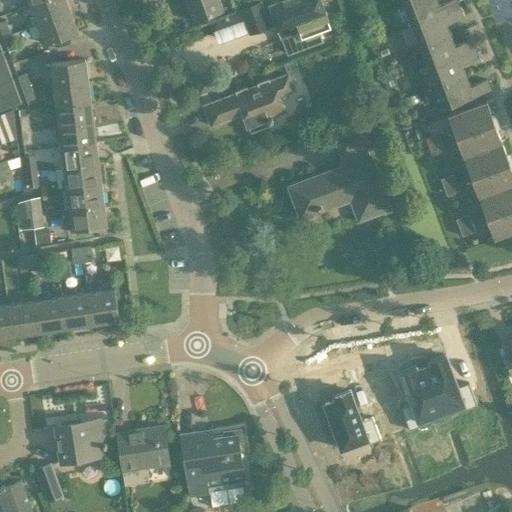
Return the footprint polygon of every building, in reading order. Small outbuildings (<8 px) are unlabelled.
[(37,25),(70,12),(65,0),(43,0),(30,5),(34,16),(28,19),(31,27),(37,25)] [(222,9),(219,0),(186,0),(194,19),(222,9)] [(241,11),(249,34),(276,24),(288,55),(324,42),(320,32),(330,29),(320,2),(326,0),(284,0),(262,8),(260,3),(241,11)] [(454,0),(439,6),(437,0),(420,0),(404,7),(412,27),(459,9),(455,0),(454,0)] [(462,18),(459,9),(412,27),(419,47),(450,35),(446,24),(462,18)] [(77,33),(70,12),(37,25),(44,45),(77,33)] [(0,28),(3,37),(12,34),(6,20),(0,22),(0,28)] [(17,47),(12,34),(3,37),(8,50),(17,47)] [(454,46),(450,35),(419,47),(427,67),(474,49),(471,40),(454,46)] [(478,58),(474,49),(427,67),(435,87),(465,76),(461,65),(478,58)] [(0,72),(8,69),(4,58),(0,60),(0,72)] [(52,85),(88,80),(85,59),(50,64),(52,85)] [(393,62),(385,65),(389,75),(397,72),(393,62)] [(8,69),(0,72),(0,85),(12,81),(8,69)] [(23,90),(31,87),(26,74),(18,77),(23,90)] [(279,95),(294,90),(288,74),(269,81),(268,78),(256,82),(257,85),(247,89),(246,87),(234,91),(235,94),(203,106),(210,126),(242,114),(249,133),(272,125),(269,118),(285,112),(279,95)] [(465,76),(435,87),(442,107),(489,89),(486,81),(469,87),(465,76)] [(196,82),(200,93),(211,90),(207,78),(196,82)] [(91,101),(88,80),(52,85),(55,106),(91,101)] [(0,98),(17,92),(12,81),(0,85),(0,98)] [(36,101),(31,87),(23,90),(28,104),(36,101)] [(17,92),(0,98),(0,111),(21,104),(17,92)] [(93,122),(91,101),(55,106),(58,127),(93,122)] [(447,116),(463,157),(501,143),(485,102),(447,116)] [(13,109),(0,114),(0,143),(16,138),(13,109)] [(22,132),(31,130),(29,115),(20,116),(22,132)] [(96,141),(93,122),(58,127),(60,146),(96,141)] [(369,218),(391,210),(371,157),(370,157),(367,149),(368,148),(360,126),(333,136),(341,157),(344,155),(348,165),(288,187),(299,217),(360,194),(369,218)] [(32,143),(31,130),(22,132),(24,144),(32,143)] [(438,135),(429,138),(432,146),(441,143),(438,135)] [(99,163),(96,141),(60,146),(63,168),(99,163)] [(441,143),(432,146),(436,155),(444,152),(441,143)] [(511,173),(501,143),(463,157),(479,198),(511,185),(511,173)] [(25,157),(27,172),(36,171),(34,156),(25,157)] [(0,162),(0,172),(10,169),(7,160),(0,162)] [(99,163),(63,168),(66,188),(101,183),(106,182),(104,170),(100,170),(99,163)] [(10,169),(0,172),(0,181),(1,183),(13,178),(10,169)] [(36,171),(27,172),(29,187),(38,186),(36,171)] [(453,175),(444,178),(447,187),(456,183),(453,175)] [(104,205),(101,183),(66,188),(69,209),(104,205)] [(456,183),(447,187),(451,195),(459,192),(456,183)] [(511,185),(479,198),(494,239),(511,231),(511,185)] [(31,199),(18,203),(22,229),(34,227),(33,214),(41,213),(39,197),(31,199)] [(107,225),(104,205),(69,209),(71,230),(107,225)] [(33,214),(34,227),(43,226),(41,213),(33,214)] [(468,216),(460,219),(463,227),(471,224),(468,216)] [(471,224),(463,227),(466,235),(474,232),(471,224)] [(47,229),(35,231),(36,243),(48,241),(47,229)] [(81,248),(83,261),(93,260),(91,247),(81,248)] [(83,261),(81,248),(71,249),(73,263),(83,261)] [(66,250),(54,252),(56,265),(64,264),(67,260),(66,250)] [(28,256),(30,269),(40,268),(38,254),(28,256)] [(20,270),(30,269),(28,256),(18,257),(20,270)] [(114,289),(87,293),(92,324),(119,320),(114,289)] [(87,293),(61,297),(65,328),(92,324),(87,293)] [(61,297),(34,301),(39,332),(65,328),(61,297)] [(39,332),(34,301),(7,305),(12,336),(39,332)] [(0,337),(12,336),(7,305),(0,305),(0,337)] [(448,351),(427,359),(447,413),(477,401),(469,379),(459,383),(448,351)] [(427,359),(408,366),(419,398),(410,401),(419,423),(447,413),(427,359)] [(353,383),(333,391),(351,441),(371,434),(374,440),(386,436),(378,414),(366,419),(353,383)] [(60,462),(79,459),(106,455),(100,419),(55,426),(60,462)] [(128,432),(116,434),(119,452),(125,485),(148,481),(146,467),(169,463),(163,426),(128,432)] [(500,443),(495,430),(484,434),(489,447),(500,443)] [(188,488),(189,488),(190,495),(208,492),(206,478),(243,472),(237,434),(195,440),(194,433),(179,435),(188,488)] [(47,500),(60,496),(48,464),(36,468),(47,500)] [(0,511),(30,511),(19,481),(0,487),(0,511)]
